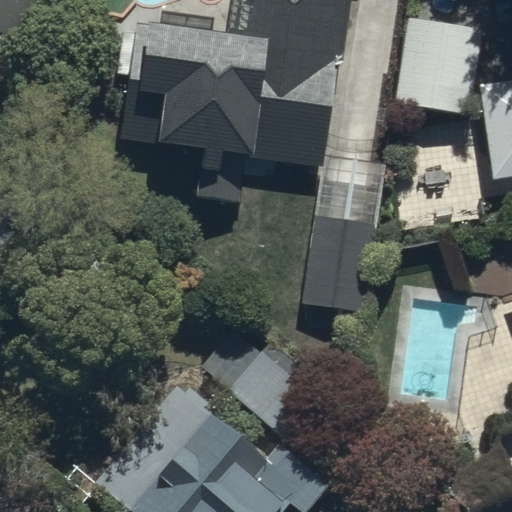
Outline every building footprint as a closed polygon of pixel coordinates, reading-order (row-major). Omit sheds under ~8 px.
[(27,0),(0,0),(0,41),(4,44),(27,0)] [(349,0),(234,0),(230,32),(133,22),(121,139),(201,147),(196,197),(240,201),(244,158),(317,165),(311,221),(308,221),(266,216),(262,268),(303,273),(300,301),(330,304),(327,328),(352,331),(354,311),(364,312),(373,224),(380,152),(329,147),(338,65),(343,66),(349,0)] [(480,28),(405,18),(393,106),(467,116),(480,28)] [(511,79),(478,85),(493,180),(511,177),(511,79)] [(506,192),(417,134),(396,166),(411,175),(387,212),(416,231),(436,200),(481,229),(506,192)] [(60,239),(0,221),(0,282),(44,295),(60,239)] [(511,304),(500,309),(511,342),(511,304)] [(202,370),(227,391),(284,438),(326,387),(268,340),(257,353),(233,332),(202,370)] [(272,464),(176,386),(93,483),(126,511),(274,511),(284,502),(295,511),(306,511),(328,488),(284,450),(272,464)] [(0,511),(11,511),(0,502),(0,511)]
